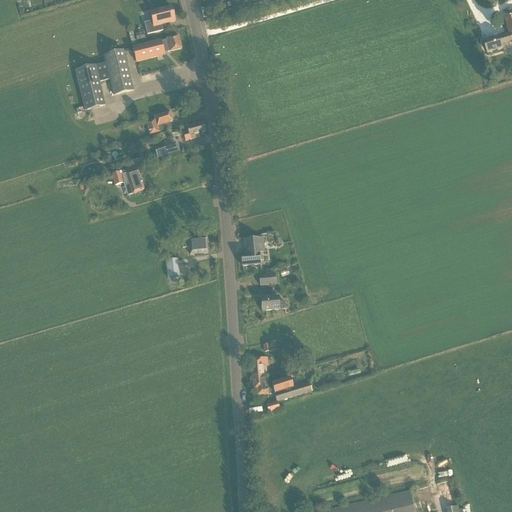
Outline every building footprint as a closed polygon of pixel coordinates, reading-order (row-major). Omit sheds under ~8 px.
[(175,22),(171,7),(150,12),(152,21),(144,23),(147,35),(163,31),(162,25),(175,22)] [(490,20),(490,10),(481,9),(481,19),(490,20)] [(511,10),(503,13),(509,33),(500,36),(484,41),(488,54),(504,49),(502,44),(511,41),(511,42),(511,10)] [(134,41),(133,32),(128,33),(129,37),(130,37),(132,45),(138,44),(137,40),(136,40),(134,41)] [(135,34),(136,40),(137,40),(144,39),(143,32),(135,34)] [(133,48),(133,49),(137,63),(165,56),(164,54),(171,52),(171,53),(182,50),(178,36),(168,39),(168,41),(162,42),(162,40),(133,48)] [(104,56),(106,64),(76,72),(85,111),(105,106),(99,83),(110,80),(114,96),(134,91),(124,51),(104,56)] [(157,126),(172,122),(169,113),(155,117),(156,121),(146,124),(149,136),(159,133),(157,126)] [(199,135),(206,133),(203,123),(187,128),(191,140),(200,137),(199,135)] [(171,139),(181,136),(179,130),(169,133),(171,139)] [(163,149),(155,151),(157,159),(165,156),(163,149)] [(142,158),(131,161),(133,167),(143,164),(142,158)] [(144,191),(137,171),(136,167),(111,175),(115,187),(123,184),(127,197),(144,191)] [(190,255),(208,253),(206,238),(189,240),(182,241),(182,249),(189,248),(190,255)] [(245,240),(246,253),(241,254),(242,266),(260,265),(259,253),(264,252),(263,238),(245,240)] [(179,277),(177,259),(165,260),(167,278),(179,277)] [(259,285),(275,284),(275,274),(259,276),(259,285)] [(284,302),(278,302),(278,296),(260,298),(262,311),(285,309),(284,302)] [(250,359),(252,378),(267,377),(266,366),(268,366),(267,358),(250,359)] [(267,377),(252,378),(253,390),(257,390),(257,396),(269,395),(268,389),(267,377)] [(289,379),(272,385),(277,402),(311,392),(309,384),(292,388),(289,379)] [(277,402),(266,405),(269,414),(279,410),(277,402)] [(389,486),(432,481),(430,466),(414,468),(415,472),(387,475),(389,486)] [(446,489),(438,489),(437,502),(443,502),(443,496),(446,496),(446,489)] [(415,491),(417,511),(431,511),(429,490),(415,491)] [(415,511),(411,492),(321,511),(415,511)]
